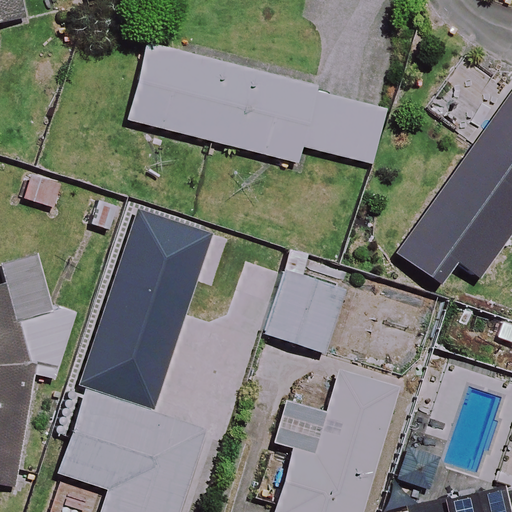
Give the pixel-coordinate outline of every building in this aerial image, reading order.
[(0,0),(0,23),(21,20),(17,0),(0,0)] [(381,109),(142,49),(124,121),(290,164),(295,147),(367,165),(381,109)] [(511,88),(462,53),(421,111),(470,145),(408,234),(474,280),(496,249),(511,260),(511,88)] [(61,184),(22,171),(11,203),(51,216),(61,184)] [(57,364),(34,257),(0,264),(0,285),(1,290),(0,290),(0,486),(8,488),(28,369),(57,364)] [(270,305),(260,335),(319,355),(338,295),(279,276),(270,305)] [(254,334),(264,303),(206,284),(177,373),(235,392),(254,334)] [(356,511),(390,389),(335,374),(313,456),(290,450),(273,511),(356,511)] [(173,511),(199,434),(80,394),(53,475),(102,491),(95,511),(173,511)] [(505,511),(505,497),(404,506),(404,511),(505,511)]
